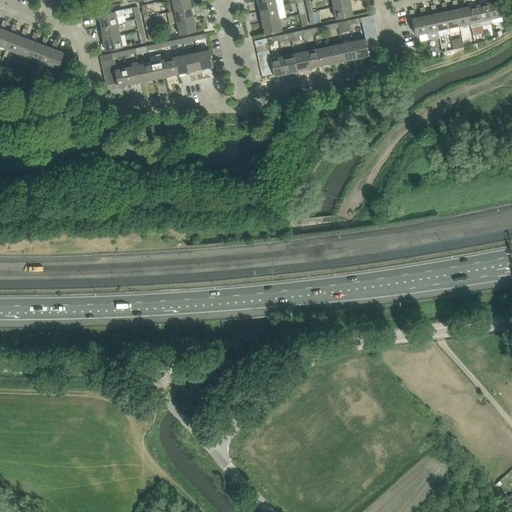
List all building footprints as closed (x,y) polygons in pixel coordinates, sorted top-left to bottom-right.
[(171,0),(174,11),(191,8),(189,0),(171,0)] [(260,11),(277,7),(275,0),(257,0),(258,3),(260,11)] [(454,1),(452,1),(454,9),(456,9),(459,25),(470,23),(467,7),(465,7),(458,8),(456,0),(454,1)] [(463,0),(465,7),(467,7),(470,23),(471,28),(482,25),(477,4),(476,5),(469,6),(467,0),(463,0)] [(474,0),(476,5),(477,4),(482,25),(493,23),(492,18),(488,2),(486,2),(480,4),(478,0),(474,0)] [(485,0),(486,2),(488,2),(492,18),(503,16),(499,0),(496,0),(490,1),(490,0),(485,0)] [(443,3),(442,3),(443,12),(445,11),(448,28),(459,25),(456,9),(454,9),(447,11),(446,2),(443,3)] [(350,3),(333,7),(336,19),(353,15),(351,8),(350,3)] [(432,5),(431,6),(433,14),(434,14),(437,30),(448,28),(445,11),(443,12),(437,13),(435,5),(432,5)] [(261,18),(262,23),(279,19),(277,7),(260,11),(261,18)] [(421,8),(420,8),(422,16),(423,16),(427,32),(428,40),(439,38),(437,30),(434,14),(433,14),(426,15),(424,7),(421,8)] [(191,8),(174,11),(177,23),(194,19),(193,14),(191,8)] [(98,15),(101,27),(118,24),(117,17),(124,16),(123,9),(98,15)] [(413,9),(409,10),(411,19),(412,19),(416,35),(427,32),(423,16),(422,16),(415,18),(413,9)] [(362,23),(374,21),(372,15),(361,18),(362,22),(362,23)] [(139,32),(143,31),(140,19),(136,20),(131,21),(133,27),(137,26),(139,32)] [(177,23),(180,35),(196,31),(195,23),(194,19),(177,23)] [(282,31),(279,19),(262,23),(263,27),(265,34),(282,31)] [(1,29),(0,32),(0,45),(6,48),(12,33),(10,32),(4,30),(7,22),(4,21),(3,20),(0,28),(1,29)] [(363,29),(375,27),(374,21),(362,23),(363,29)] [(12,33),(6,48),(16,52),(22,37),(21,36),(14,34),(17,26),(15,25),(13,24),(10,32),(12,33)] [(102,34),(103,40),(120,36),(118,24),(101,27),(103,34),(102,34)] [(365,35),(377,33),(375,27),(363,29),(365,35)] [(22,37),(16,52),(27,56),(33,41),(31,40),(25,37),(28,30),(25,29),(24,28),(21,36),(22,37)] [(33,41),(27,56),(37,60),(43,45),(41,44),(35,41),(38,33),(36,33),(34,32),(31,40),(33,41)] [(365,38),(366,41),(378,39),(377,33),(365,35),(365,38)] [(43,45),(37,60),(47,64),(53,49),(52,48),(45,45),(48,37),(46,37),(44,36),(41,44),(43,45)] [(120,36),(103,40),(104,43),(105,43),(106,51),(123,47),(120,36)] [(267,44),(267,42),(266,38),(254,41),(256,47),(267,44)] [(353,41),(357,58),(361,57),(369,55),(367,47),(366,41),(365,38),(353,41)] [(378,39),(366,41),(367,47),(379,45),(379,44),(378,39)] [(53,49),(47,64),(58,68),(64,53),(55,49),(58,41),(56,41),(55,40),(52,48),(53,49)] [(462,40),(452,43),(453,50),(464,47),(462,40)] [(341,43),(345,60),(352,59),(357,58),(353,41),(341,43)] [(329,46),(333,63),(338,62),(345,60),(341,43),(329,46)] [(267,44),(256,47),(257,52),(269,50),(267,44)] [(318,48),(321,65),(329,64),(333,63),(329,46),(318,48)] [(306,51),(310,68),(314,67),(321,65),(318,48),(306,51)] [(209,49),(197,52),(201,69),(208,67),(208,68),(213,67),(209,49)] [(269,50),(257,52),(258,58),(270,56),(269,50)] [(294,53),(298,70),(305,69),(310,68),(306,51),(294,53)] [(197,52),(186,55),(190,72),(194,71),(194,70),(201,69),(197,52)] [(113,59),(112,58),(111,53),(99,56),(101,62),(113,59)] [(282,56),(286,73),(291,72),(298,70),(294,53),(282,56)] [(186,55),(174,57),(178,74),(185,72),(185,73),(190,72),(186,55)] [(258,58),(259,64),(271,62),(270,58),(270,56),(258,58)] [(271,62),(272,68),(274,74),(274,76),(282,74),(286,73),(282,56),(270,58),(271,62)] [(174,57),(162,60),(166,77),(170,76),(170,75),(178,74),(174,57)] [(101,62),(102,68),(114,65),(113,59),(101,62)] [(162,60),(150,62),(154,79),(161,77),(161,78),(166,77),(162,60)] [(150,62),(139,65),(142,82),(147,81),(147,80),(154,79),(150,62)] [(271,62),(259,64),(261,70),(272,68),(271,62)] [(115,70),(114,65),(102,68),(103,74),(115,71),(115,70)] [(138,83),(142,82),(139,65),(127,67),(130,84),(137,82),(138,83)] [(115,71),(116,77),(117,83),(118,87),(123,86),(123,85),(130,84),(127,67),(115,70),(115,71)] [(261,70),(262,76),(274,74),(272,68),(261,70)] [(103,74),(105,79),(116,77),(115,71),(103,74)] [(117,83),(116,77),(105,79),(106,85),(117,83)]
